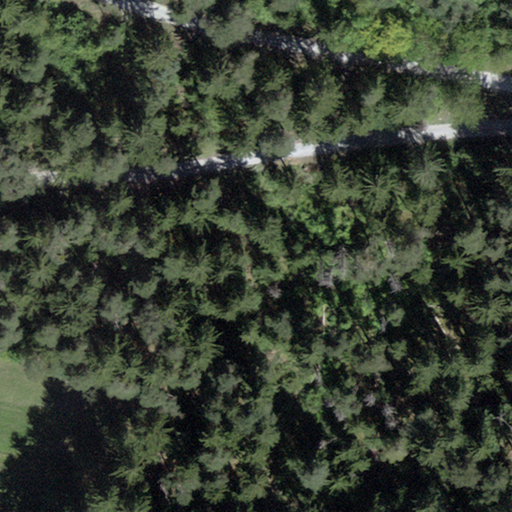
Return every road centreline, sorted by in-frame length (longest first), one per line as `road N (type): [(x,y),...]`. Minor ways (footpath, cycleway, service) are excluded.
road 1 (track): [(0,173),(158,175),(319,144),(511,127)]
road 2 (track): [(109,0),(296,49),(511,86)]
